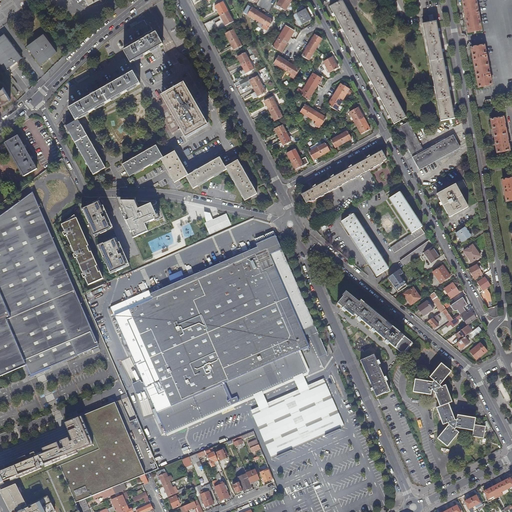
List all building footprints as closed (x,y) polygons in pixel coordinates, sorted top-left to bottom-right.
[(283,14),(291,0),(279,0),(278,3),(275,9),(283,14)] [(406,118),(341,0),(329,7),(393,124),(406,118)] [(461,0),(468,34),(481,31),(475,0),(461,0)] [(233,22),(222,2),(214,6),(224,26),(233,22)] [(259,13),(251,8),(247,15),(263,25),(261,28),(267,31),(273,21),(266,17),(259,13)] [(311,20),(305,9),(296,14),(300,22),(298,23),(300,26),(311,20)] [(454,118),(436,21),(433,21),(432,15),(428,15),(429,22),(422,23),(440,121),(454,118)] [(290,38),(294,31),(286,26),(273,47),(281,53),(285,47),(290,38)] [(241,46),(233,30),(224,34),(233,51),(241,46)] [(163,45),(156,33),(149,36),(149,35),(145,37),(146,38),(133,45),(133,44),(129,46),(130,47),(123,51),(130,63),(163,45)] [(0,37),(0,63),(5,70),(21,57),(4,34),(0,37)] [(40,64),(57,52),(43,34),(27,46),(40,64)] [(309,61),(322,39),(314,35),(312,39),(306,49),(302,56),(309,61)] [(479,88),(492,85),(484,46),(471,48),(479,88)] [(253,70),(245,53),(236,57),(245,74),(253,70)] [(295,77),(299,70),(292,65),(285,61),(278,56),(278,57),(274,64),(295,77)] [(337,68),(332,57),(323,62),(329,73),(337,68)] [(75,121),(77,120),(140,84),(133,72),(126,76),(126,74),(122,76),(123,78),(111,85),(110,83),(106,85),(107,87),(94,94),(94,92),(90,95),(90,96),(78,103),(78,102),(74,104),(75,105),(68,109),(75,121)] [(318,85),(321,79),(313,74),(300,95),(308,100),(313,93),(318,85)] [(265,93),(257,76),(249,81),(257,97),(265,93)] [(336,111),(349,90),(349,89),(340,84),(337,89),(332,99),(328,106),(336,111)] [(201,116),(183,85),(163,97),(185,135),(186,137),(206,126),(203,119),(204,119),(202,115),(201,116)] [(0,105),(10,100),(3,87),(3,88),(0,89),(0,105)] [(282,117),(272,97),(264,102),(274,122),(282,117)] [(304,105),(300,112),(321,125),(326,118),(320,115),(312,110),(304,105)] [(362,116),(357,108),(349,113),(361,135),(370,130),(366,124),(362,116)] [(505,124),(504,118),(491,120),(493,129),(496,145),(497,153),(510,152),(509,146),(508,146),(507,140),(508,140),(506,130),(505,130),(504,124),(505,124)] [(81,126),(77,120),(75,121),(65,127),(93,175),(105,168),(102,162),(103,161),(102,159),(101,157),(100,158),(93,146),(94,145),(93,143),(92,141),(90,142),(83,130),(85,129),(84,127),(82,125),(81,126)] [(423,151),(408,122),(396,129),(419,170),(460,148),(453,135),(423,151)] [(290,142),(282,125),(274,130),(282,146),(290,142)] [(335,149),(351,140),(347,131),(330,140),(335,149)] [(18,135),(5,143),(24,176),(37,169),(18,135)] [(313,161),(329,152),(329,151),(330,150),(326,143),(321,145),(317,148),(308,152),(313,161)] [(160,159),(163,158),(156,146),(149,149),(148,148),(146,149),(145,150),(145,151),(133,158),(133,157),(131,158),(129,159),(130,160),(122,165),(130,177),(160,159)] [(294,149),(286,154),(295,170),(303,166),(294,149)] [(163,158),(160,159),(164,165),(174,183),(181,179),(185,177),(188,175),(174,151),(163,158)] [(365,173),(383,163),(382,162),(386,160),(381,151),(370,158),(369,157),(367,158),(364,160),(365,160),(352,167),(351,166),(348,168),(349,168),(346,170),(347,170),(333,177),(333,176),(330,178),(328,179),(329,180),(316,187),(315,186),(312,187),(313,188),(310,189),(311,190),(305,193),(301,195),(306,204),(309,202),(309,203),(310,202),(328,193),(329,193),(365,174),(365,173)] [(185,177),(192,189),(226,170),(225,167),(219,157),(213,161),(212,160),(210,161),(208,162),(209,163),(197,170),(196,169),(194,170),(192,171),(193,172),(188,175),(185,177)] [(225,167),(226,170),(244,201),(256,194),(252,186),(253,186),(251,182),(250,183),(243,171),(244,170),(242,166),(241,167),(237,160),(225,167)] [(511,179),(502,181),(506,202),(511,201),(511,179)] [(468,208),(459,192),(467,187),(463,180),(437,195),(449,218),(468,208)] [(421,227),(399,193),(389,199),(412,234),(390,248),(394,253),(424,233),(420,228),(421,227)] [(102,203),(100,197),(83,210),(94,235),(113,227),(110,219),(102,203)] [(125,201),(118,201),(134,237),(144,233),(148,232),(145,224),(156,219),(155,217),(156,216),(151,206),(156,204),(155,203),(156,202),(156,200),(150,200),(150,203),(150,204),(139,209),(136,203),(136,198),(125,198),(125,201)] [(207,223),(206,224),(210,234),(231,225),(226,215),(223,216),(213,220),(210,213),(204,212),(207,223)] [(76,218),(75,215),(64,223),(62,224),(66,231),(64,232),(65,236),(67,235),(75,254),(74,255),(75,258),(77,257),(84,274),(83,274),(84,278),(86,277),(89,285),(104,278),(86,238),(84,239),(81,233),(83,232),(77,218),(76,218)] [(388,269),(353,215),(341,222),(376,277),(388,269)] [(471,237),(464,227),(455,234),(461,243),(471,237)] [(256,238),(258,243),(276,234),(274,230),(256,238)] [(149,291),(112,307),(129,348),(157,413),(165,431),(170,432),(304,374),(306,370),(298,351),(300,350),(310,346),(305,335),(308,334),(309,336),(318,332),(315,324),(279,243),(275,236),(256,244),(257,247),(150,294),(149,291)] [(130,264),(118,237),(99,246),(110,273),(130,264)] [(433,246),(429,240),(399,261),(403,267),(408,263),(423,252),(432,247),(433,246)] [(481,257),(473,246),(464,252),(472,264),(481,257)] [(439,258),(432,247),(423,252),(431,263),(439,258)] [(476,265),(468,269),(475,280),(479,277),(481,276),(482,276),(480,271),(482,270),(480,266),(478,267),(476,265)] [(450,276),(442,266),(433,273),(440,283),(450,276)] [(399,270),(388,278),(398,293),(407,286),(400,276),(402,274),(399,270)] [(490,286),(484,277),(482,279),(481,280),(477,282),(480,287),(480,288),(482,291),(483,291),(489,302),(491,302),(490,294),(486,289),(490,286)] [(458,293),(452,284),(444,289),(450,298),(458,293)] [(420,298),(413,288),(403,295),(410,305),(420,298)] [(397,348),(405,337),(362,302),(361,304),(347,292),(337,304),(343,309),(342,310),(345,312),(346,311),(351,316),(353,313),(358,318),(357,319),(360,322),(361,320),(372,330),(371,331),(374,333),(375,332),(386,341),(385,342),(388,344),(389,343),(396,349),(397,348)] [(434,293),(433,293),(430,295),(441,312),(442,311),(445,309),(442,305),(434,293)] [(457,301),(450,306),(453,310),(456,311),(457,311),(460,315),(465,311),(466,310),(464,307),(467,305),(462,297),(457,301)] [(432,309),(426,301),(417,308),(423,316),(432,309)] [(445,309),(442,311),(449,322),(450,322),(453,320),(447,312),(445,309)] [(476,319),(473,316),(470,312),(467,314),(465,311),(460,315),(453,320),(456,324),(458,323),(456,320),(460,317),(461,317),(467,325),(476,319)] [(440,319),(437,315),(428,321),(434,329),(439,326),(436,322),(440,319)] [(468,334),(472,331),(467,325),(455,335),(460,341),(464,337),(468,334)] [(472,331),(468,334),(471,339),(476,335),(473,331),(472,331)] [(318,332),(309,336),(318,357),(327,354),(318,332)] [(405,353),(413,344),(405,337),(397,348),(404,353),(404,352),(405,353)] [(469,343),(464,337),(460,341),(456,343),(459,347),(461,346),(462,348),(469,343)] [(487,351),(480,343),(469,352),(476,360),(487,351)] [(165,431),(168,436),(254,398),(257,403),(260,410),(252,414),(272,459),(345,427),(325,382),(309,389),(306,382),(303,377),(306,375),(308,370),(300,350),(298,351),(306,370),(304,374),(170,432),(165,431)] [(360,361),(363,367),(367,365),(376,361),(374,355),(360,361)] [(367,365),(363,367),(372,388),(371,389),(372,391),(373,390),(376,397),(385,393),(386,393),(390,392),(385,382),(387,381),(385,377),(384,378),(378,365),(379,365),(378,361),(377,361),(376,361),(367,365)] [(459,433),(457,432),(460,429),(473,431),(472,437),(483,439),(485,427),(474,425),(475,418),(457,415),(457,417),(453,416),(448,404),(452,402),(445,385),(440,387),(440,386),(451,372),(441,364),(430,378),(431,379),(428,382),(415,380),(413,392),(431,395),(431,394),(435,395),(440,407),(436,408),(443,425),(448,423),(448,425),(437,439),(447,447),(459,433)] [(36,455),(34,451),(9,463),(10,466),(6,467),(4,464),(0,466),(0,486),(2,490),(0,491),(11,511),(80,511),(75,502),(145,474),(115,402),(65,423),(71,439),(69,439),(68,437),(42,448),(43,451),(36,455)] [(258,442),(257,440),(248,443),(252,452),(260,449),(258,442)] [(217,459),(213,448),(210,449),(212,453),(207,455),(211,467),(214,466),(213,463),(212,461),(217,459)] [(224,449),(217,452),(220,460),(228,457),(224,449)] [(199,458),(197,454),(189,457),(192,464),(200,461),(199,458)] [(189,457),(182,460),(182,462),(184,467),(192,464),(189,457)] [(162,483),(164,486),(171,483),(170,481),(172,480),(171,476),(168,477),(165,469),(162,471),(158,472),(161,480),(162,483)] [(260,480),(255,469),(246,473),(246,474),(250,483),(260,480)] [(271,479),(267,470),(259,473),(264,483),(271,479)] [(250,483),(246,474),(237,478),(239,481),(242,490),(243,491),(252,488),(250,483)] [(242,490),(239,481),(237,478),(236,478),(237,481),(236,481),(235,483),(232,485),(235,492),(238,491),(238,492),(242,490)] [(225,499),(219,485),(218,483),(217,480),(212,482),(220,501),(221,500),(222,503),(225,502),(224,500),(225,499)] [(505,480),(497,484),(501,491),(503,494),(510,490),(509,487),(505,480)] [(123,483),(112,488),(115,494),(126,490),(123,483)] [(171,483),(164,486),(168,497),(175,493),(174,491),(175,490),(174,487),(173,488),(171,483)] [(229,497),(223,483),(219,485),(225,499),(229,497)] [(497,484),(490,487),(494,495),(495,498),(503,494),(501,491),(497,484)] [(203,508),(209,505),(204,493),(202,487),(201,485),(197,487),(200,495),(204,504),(202,505),(203,508)] [(206,486),(202,487),(204,493),(209,505),(213,504),(206,486)] [(494,495),(490,487),(484,491),(485,493),(483,493),(486,499),(494,495)] [(112,488),(92,495),(94,499),(103,495),(104,498),(115,494),(112,488)] [(133,498),(135,502),(147,497),(146,493),(138,496),(133,498)] [(126,505),(122,496),(121,495),(116,497),(121,508),(127,506),(126,505)] [(176,495),(169,499),(173,508),(180,505),(179,501),(178,499),(176,495)] [(476,495),(470,498),(474,505),(476,508),(478,510),(484,507),(482,504),(483,504),(478,496),(477,497),(476,495)] [(121,508),(116,497),(111,499),(114,506),(108,509),(109,511),(113,511),(116,511),(121,508)] [(89,509),(84,498),(79,501),(84,511),(89,509)] [(474,505),(470,498),(464,501),(468,509),(474,505)] [(198,500),(180,508),(182,511),(187,511),(196,507),(197,509),(198,511),(202,511),(201,507),(198,500)]
